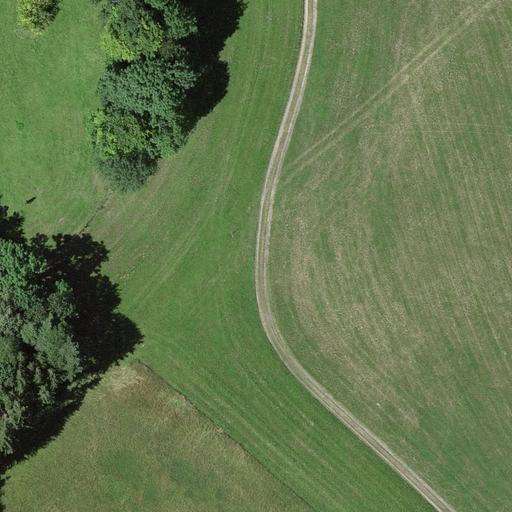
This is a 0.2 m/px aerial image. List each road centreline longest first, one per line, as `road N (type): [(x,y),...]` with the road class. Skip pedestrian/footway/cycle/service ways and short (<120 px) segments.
road 1 (track): [(0,482),(82,397),(193,312),(265,197)]
road 2 (track): [(265,197),(259,264),(272,335),(297,371),(447,511)]
road 3 (track): [(265,197),(308,0)]
